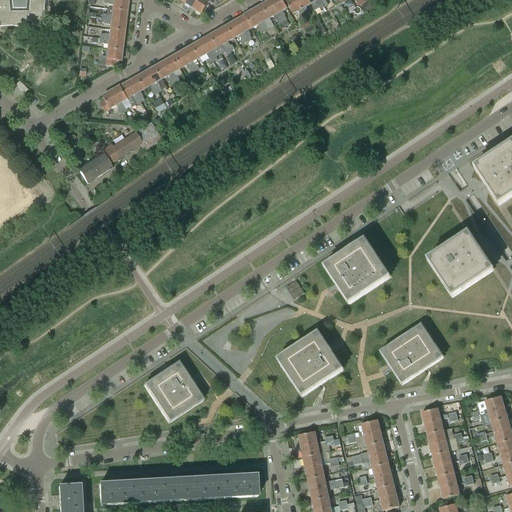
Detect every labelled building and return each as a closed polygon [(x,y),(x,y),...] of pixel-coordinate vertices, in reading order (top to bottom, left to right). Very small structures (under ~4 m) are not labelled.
[(42,28),(44,0),(0,0),(0,27),(11,27),(27,27),(42,28)] [(126,12),(128,2),(110,0),(104,0),(104,5),(107,6),(106,10),(107,10),(112,10),(126,12)] [(186,0),(185,3),(193,8),(198,0),(186,0)] [(202,14),(210,3),(214,5),(217,0),(198,0),(193,8),(202,14)] [(287,9),(281,0),(272,0),(271,1),(283,22),(286,20),(284,16),(285,16),(282,12),(287,9)] [(296,0),(288,0),(286,2),(293,15),(298,11),(303,20),(307,18),(296,0)] [(308,0),(296,0),(307,18),(310,16),(305,7),(311,4),(308,0)] [(319,0),(308,0),(311,4),(316,2),(320,10),(324,8),(319,0)] [(371,0),(369,0),(359,6),(363,13),(372,8),(372,7),(375,6),(371,0)] [(283,22),(271,1),(262,6),(269,19),(274,16),(276,21),(277,20),(279,24),(283,22)] [(274,27),(269,19),(262,6),(253,11),(265,32),(274,27)] [(102,15),(102,19),(125,22),(126,12),(112,10),(107,10),(106,14),(106,15),(102,15)] [(244,17),(251,29),(252,29),(259,25),(261,29),(260,31),(262,34),(265,32),(253,11),(244,16),(244,17)] [(244,17),(236,22),(247,42),(251,40),(249,36),(250,35),(247,31),(251,29),(244,17)] [(124,32),(125,22),(102,19),(101,23),(105,24),(105,25),(111,25),(110,30),(124,32)] [(327,33),(319,20),(311,25),(319,38),(327,33)] [(227,27),(234,39),(241,35),(244,39),(242,40),(244,44),(247,42),(236,22),(227,27)] [(227,27),(218,31),(230,52),(234,50),(232,46),(230,47),(227,42),(234,39),(227,27)] [(305,31),(309,37),(315,33),(312,27),(305,31)] [(123,42),(124,32),(110,30),(109,35),(104,34),(104,35),(100,35),(100,39),(123,42)] [(210,36),(217,48),(221,46),(224,50),(227,54),(230,52),(218,31),(210,36)] [(212,51),(217,48),(210,36),(201,41),(213,62),(217,60),(214,55),(215,55),(212,51)] [(122,52),(123,42),(100,39),(99,43),(103,43),(103,45),(108,45),(108,50),(122,52)] [(213,62),(201,41),(192,46),(199,58),(206,54),(209,59),(207,60),(209,64),(213,62)] [(199,58),(192,46),(184,51),(195,72),(198,75),(201,73),(197,66),(195,67),(193,62),(199,58)] [(120,62),(122,52),(108,50),(107,58),(101,57),(100,66),(108,67),(115,67),(115,62),(120,62)] [(184,51),(175,56),(173,57),(180,70),(187,66),(189,70),(190,70),(192,74),(195,72),(184,51)] [(230,66),(236,62),(231,55),(226,58),(230,66)] [(173,57),(164,63),(176,83),(179,81),(177,77),(175,78),(173,74),(180,70),(173,57)] [(155,68),(162,80),(167,77),(169,81),(170,81),(175,91),(178,89),(175,84),(176,83),(164,63),(155,68)] [(158,82),(162,80),(155,68),(146,73),(158,93),(162,91),(160,87),(158,82)] [(155,95),(158,93),(146,73),(138,77),(145,90),(149,87),(152,91),(155,95)] [(138,77),(129,82),(141,103),(144,101),(142,97),(143,97),(140,92),(145,90),(138,77)] [(246,84),(244,80),(234,86),(237,90),(246,84)] [(24,94),(28,91),(19,82),(16,86),(24,94)] [(121,87),(128,99),(132,97),(134,101),(135,101),(137,105),(141,103),(129,82),(121,87)] [(228,84),(219,89),(223,96),(232,91),(228,84)] [(120,87),(111,92),(123,113),(127,111),(125,107),(126,107),(123,103),(128,100),(128,99),(121,87),(120,87)] [(123,113),(111,92),(102,97),(105,101),(100,104),(105,113),(113,108),(116,113),(118,111),(120,115),(123,113)] [(157,112),(166,107),(163,102),(155,107),(157,112)] [(143,121),(149,117),(145,111),(139,115),(143,121)] [(142,143),(135,133),(113,148),(112,147),(77,169),(87,184),(112,168),(110,164),(139,145),(142,143)] [(499,205),(504,202),(501,198),(508,194),(510,198),(511,196),(511,147),(510,149),(509,146),(509,145),(477,166),(477,167),(478,166),(482,172),(478,174),(481,179),(487,187),(499,205)] [(456,241),(434,256),(436,260),(430,264),(429,263),(429,264),(438,277),(442,274),(446,281),(442,283),(450,294),(456,290),(458,293),(458,294),(490,273),(489,272),(485,267),(488,264),(480,251),(468,233),(463,237),(465,240),(459,245),(456,241)] [(389,278),(365,240),(324,267),(336,285),(349,305),(389,278)] [(304,294),(296,282),(286,289),(294,301),(304,294)] [(443,358),(421,326),(380,353),(390,367),(402,385),(443,358)] [(277,360),(302,397),(343,370),(330,351),(318,333),(277,360)] [(144,386),(169,423),(203,401),(190,382),(178,363),(144,386)] [(484,414),(504,408),(501,398),(485,402),(487,410),(483,411),(484,414)] [(489,418),(491,424),(507,419),(504,408),(484,414),(485,419),(489,418)] [(438,410),(421,414),(424,425),(441,421),(445,420),(444,416),(444,415),(439,416),(438,410)] [(510,430),(507,419),(491,424),(494,434),(510,430)] [(364,436),(380,432),(378,421),(361,425),(364,436)] [(424,425),(427,435),(443,431),(441,421),(424,425)] [(511,435),(510,430),(494,434),(497,445),(511,440),(511,435)] [(427,435),(430,446),(446,442),(443,431),(427,435)] [(383,443),(380,432),(364,436),(367,447),(383,443)] [(315,433),(298,437),(301,448),(317,444),(321,443),(320,440),(317,440),(315,433)] [(511,452),(511,440),(497,445),(500,456),(511,452)] [(430,446),(432,457),(449,453),(446,442),(430,446)] [(317,444),(301,448),(303,458),(320,455),(318,449),(322,448),(321,443),(317,444)] [(386,454),(383,443),(367,447),(368,453),(362,454),(362,455),(352,458),(353,462),(386,454)] [(511,452),(500,456),(503,466),(511,463),(511,452)] [(432,457),(435,468),(451,464),(449,453),(432,457)] [(372,468),(388,464),(386,454),(353,462),(354,466),(362,464),(362,465),(371,463),(372,468)] [(303,458),(305,469),(330,464),(338,462),(337,458),(330,460),(329,459),(321,461),(320,455),(303,458)] [(511,475),(511,463),(503,466),(506,477),(511,475)] [(372,468),(375,479),(391,475),(388,464),(372,468)] [(435,468),(438,478),(454,474),(451,464),(435,468)] [(305,469),(307,480),(324,477),(322,466),(305,469)] [(438,478),(440,489),(457,485),(454,474),(438,478)] [(391,475),(375,479),(377,490),(394,486),(391,475)] [(224,479),(225,499),(257,497),(256,477),(224,479)] [(324,477),(307,480),(310,491),(326,487),(324,477)] [(224,479),(193,480),(194,501),(225,499),(224,479)] [(163,503),(194,501),(193,480),(162,482),(163,503)] [(162,482),(131,484),(132,504),(163,503),(162,482)] [(101,506),(132,504),(131,484),(99,486),(101,506)] [(459,496),(457,485),(440,489),(443,500),(459,496)] [(396,496),(394,486),(377,490),(380,501),(396,496)] [(59,488),(60,507),(60,511),(80,511),(79,487),(59,488)] [(326,487),(310,491),(312,502),(329,498),(326,487)] [(355,497),(357,506),(372,502),(371,498),(363,500),(362,496),(355,497)] [(396,496),(380,501),(383,511),(399,508),(396,496)] [(316,511),(331,509),(329,498),(312,502),(314,511),(316,511)] [(365,511),(365,508),(373,506),(372,502),(357,506),(358,511),(365,511)]
